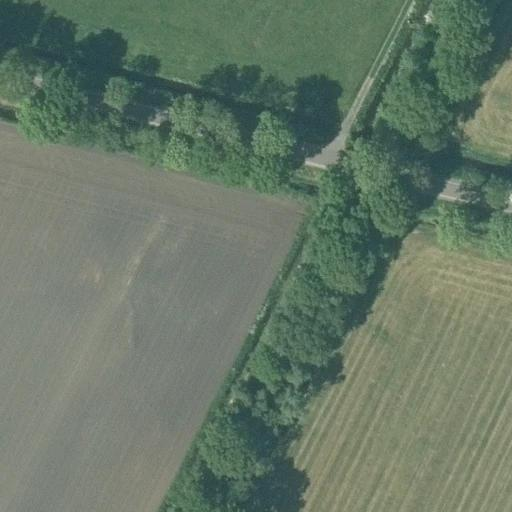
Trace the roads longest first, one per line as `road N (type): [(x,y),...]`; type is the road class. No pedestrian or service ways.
road 1 (unclassified): [(0,81),(511,208)]
road 2 (track): [(325,161),(408,0)]
